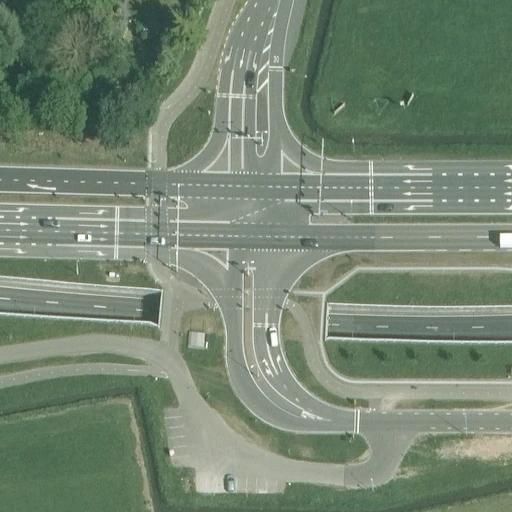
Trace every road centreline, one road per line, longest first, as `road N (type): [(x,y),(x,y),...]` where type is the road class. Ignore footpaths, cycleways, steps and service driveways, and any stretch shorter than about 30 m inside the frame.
road 1 (unclassified): [(390,424),(386,458),(360,477),(247,462),(212,440),(167,359)]
road 2 (unclassified): [(232,237),(230,305),(245,386),(269,416),(292,424),(370,424)]
road 3 (unclassified): [(370,424),(306,405),(277,376),(265,339),(271,238)]
road 4 (primary): [(271,238),(511,240)]
road 5 (primary): [(511,190),(274,187)]
road 6 (primary): [(234,187),(0,182)]
road 7 (primary): [(0,227),(232,237)]
road 8 (unclassified): [(261,61),(236,98),(234,187)]
road 9 (unclassified): [(274,187),(274,95),(261,61)]
road 10 (unclassified): [(511,424),(390,424)]
